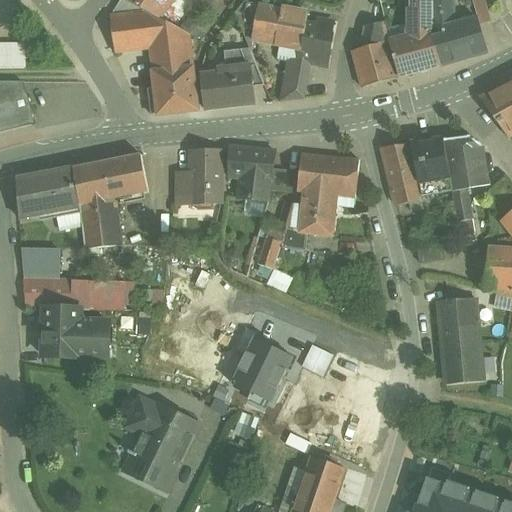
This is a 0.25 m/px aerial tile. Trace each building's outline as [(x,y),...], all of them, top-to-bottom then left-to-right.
[(162,21),(122,0),(112,18),(116,54),(152,49),(154,63),(153,63),(156,90),(154,90),(155,100),(151,100),(152,115),(160,115),(160,116),(199,111),(192,55),(189,35),(180,30),(162,21)] [(122,0),(162,21),(167,14),(177,0),(122,0)] [(433,0),(410,0),(410,14),(414,14),(414,40),(410,42),(409,38),(390,43),(400,78),(441,67),(434,39),(433,35),(434,33),(433,12),(433,0)] [(478,19),(453,26),(452,11),(451,0),(434,0),(435,12),(433,12),(434,33),(446,30),(447,36),(434,39),(441,67),(484,55),(488,53),(478,19)] [(260,6),(245,3),(236,14),(251,50),(252,53),(255,42),(253,41),(260,6)] [(309,14),(260,5),(260,6),(253,41),(255,42),(301,51),(300,60),(299,62),(312,64),(328,67),(333,39),(332,39),(334,24),(318,21),(317,27),(307,25),(309,14)] [(176,19),(167,14),(162,21),(180,30),(184,26),(174,21),(176,19)] [(386,22),(366,27),(362,50),(354,52),(364,88),(398,79),(388,44),(390,43),(386,22)] [(11,45),(0,44),(0,69),(11,69),(11,45)] [(25,69),(25,45),(11,45),(11,69),(25,69)] [(251,50),(230,52),(231,69),(220,70),(220,74),(202,77),(206,111),(257,105),(255,88),(265,87),(252,53),(251,50)] [(300,60),(289,62),(282,102),(306,99),(312,64),(299,62),(300,60)] [(511,82),(481,99),(510,139),(511,138),(511,82)] [(23,84),(0,83),(0,94),(26,95),(23,84)] [(26,95),(0,94),(0,130),(32,123),(26,95)] [(471,138),(446,141),(455,192),(467,190),(489,186),(482,146),(471,138)] [(444,141),(412,145),(423,196),(453,190),(444,141)] [(412,145),(383,149),(393,196),(399,207),(424,201),(423,196),(412,145)] [(277,154),(231,149),(230,179),(242,179),(239,203),(256,205),(257,201),(270,202),(272,192),(275,170),(277,154)] [(223,151),(192,152),(191,174),(179,174),(178,207),(222,205),(223,152),(223,151)] [(361,161),(303,155),(303,156),(302,156),(301,172),(299,193),(309,194),(309,195),(306,198),(305,207),(302,233),(308,234),(333,237),(337,204),(338,204),(338,203),(337,202),(338,197),(357,200),(361,161)] [(142,156),(74,169),(82,207),(84,226),(87,251),(123,247),(117,200),(150,193),(142,156)] [(74,169),(18,181),(21,219),(34,217),(35,223),(49,220),(48,214),(82,207),(74,169)] [(301,172),(275,170),(272,192),(294,195),(294,192),(299,193),(301,172)] [(455,192),(454,192),(459,223),(458,235),(476,232),(474,221),(467,190),(455,192)] [(295,206),(286,203),(280,222),(270,219),(266,229),(270,230),(259,266),(274,271),(282,248),(306,251),(308,234),(302,233),(305,207),(295,206)] [(511,214),(502,222),(507,228),(503,231),(510,239),(499,241),(498,249),(490,249),(488,277),(487,290),(499,294),(511,297),(511,214)] [(84,226),(69,228),(72,252),(87,251),(84,226)] [(60,238),(33,240),(34,244),(23,245),(23,255),(62,254),(60,238)] [(444,247),(419,251),(421,264),(446,261),(444,247)] [(77,281),(25,280),(27,309),(47,310),(82,311),(106,312),(107,283),(91,283),(87,251),(77,281)] [(283,293),(290,279),(271,270),(264,284),(283,293)] [(488,277),(477,274),(476,287),(487,290),(488,277)] [(511,330),(511,297),(499,294),(493,332),(511,336),(511,330)] [(110,324),(81,323),(82,311),(47,310),(46,350),(62,350),(62,357),(109,359),(110,324)] [(479,325),(442,329),(448,385),(485,381),(479,325)] [(272,404),(294,357),(252,338),(231,385),(272,404)] [(201,426),(159,406),(157,408),(142,401),(128,429),(130,429),(133,424),(147,431),(135,455),(131,452),(130,454),(134,457),(126,473),(125,474),(168,495),(168,493),(167,493),(199,427),(201,428),(201,426)] [(238,414),(235,426),(252,430),(255,418),(238,414)] [(332,511),(347,470),(313,459),(294,511),(332,511)] [(511,511),(511,504),(506,502),(505,505),(497,503),(499,500),(477,492),(476,495),(469,493),(470,490),(448,482),(447,486),(427,479),(416,511),(511,511)]
